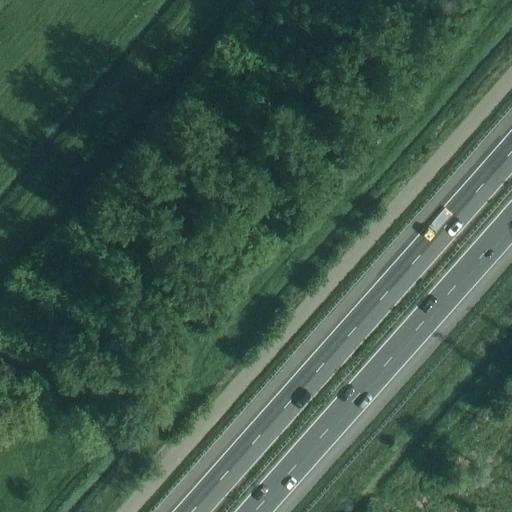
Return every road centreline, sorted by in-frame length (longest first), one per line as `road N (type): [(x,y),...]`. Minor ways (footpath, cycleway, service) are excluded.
road 1 (unclassified): [(511,78),(125,511)]
road 2 (motorway): [(511,150),(191,511)]
road 3 (motorway): [(252,511),(511,219)]
